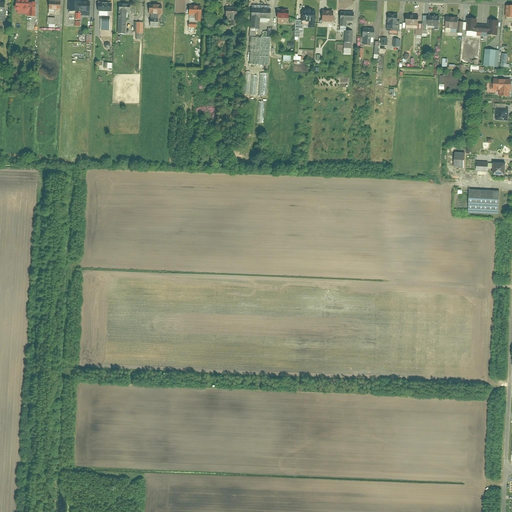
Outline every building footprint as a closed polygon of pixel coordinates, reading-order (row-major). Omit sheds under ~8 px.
[(16,1),(16,11),(30,11),(30,1),(16,1)] [(74,2),(74,12),(88,12),(88,2),(74,2)] [(98,3),(98,10),(112,11),(112,3),(98,3)] [(149,3),(149,14),(162,14),(162,3),(149,3)] [(119,4),(119,34),(128,34),(129,4),(119,4)] [(195,22),(201,22),(201,6),(190,6),(190,15),(195,16),(195,22)] [(252,7),(252,16),(259,17),(272,17),(272,8),(252,7)] [(225,9),(225,19),(237,19),(237,9),(225,9)] [(342,10),(342,22),(354,22),(354,10),(342,10)] [(277,11),(277,20),(289,21),(289,12),(277,11)] [(304,11),(304,20),(316,20),(316,12),(304,11)] [(334,21),(334,11),(323,11),(323,21),(334,21)] [(387,31),(400,31),(400,14),(388,14),(387,31)] [(419,26),(419,14),(407,14),(407,26),(419,26)] [(430,15),(429,26),(441,26),(441,15),(430,15)] [(447,18),(447,29),(458,29),(458,18),(447,18)] [(490,35),(498,35),(499,19),(490,19),(490,24),(490,30),(490,35)] [(362,29),(362,38),(375,38),(375,30),(362,29)] [(486,67),(500,67),(500,49),(487,49),(486,67)] [(252,50),(252,59),(264,59),(264,50),(252,50)] [(259,73),(258,96),(266,96),(267,73),(259,73)] [(495,92),(511,92),(511,78),(495,79),(495,92)] [(497,107),(497,120),(510,120),(510,107),(497,107)] [(457,167),(466,167),(467,152),(457,152),(457,167)] [(494,176),(507,176),(508,162),(495,162),(494,176)] [(477,171),(489,171),(489,163),(478,163),(477,171)] [(471,191),(470,212),(501,212),(502,191),(471,191)]
